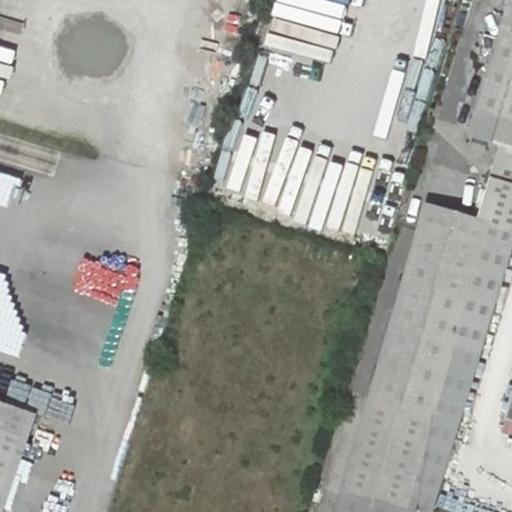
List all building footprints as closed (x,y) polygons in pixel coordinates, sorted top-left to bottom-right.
[(511,121),(511,0),(477,111),(511,121)] [(310,159),(330,90),(258,70),(220,202),(320,230),(328,202),(325,201),(335,166),(310,159)] [(511,148),(511,121),(477,111),(470,135),(511,148)] [(408,511),(430,511),(511,243),(511,184),(491,178),(477,222),(426,206),(343,493),(408,511)] [(0,511),(3,511),(36,416),(0,403),(0,511)] [(483,484),(469,479),(464,494),(479,499),(483,484)] [(408,511),(343,493),(337,511),(408,511)]
